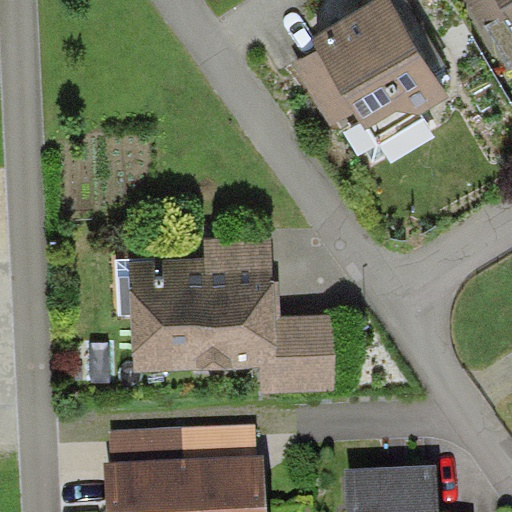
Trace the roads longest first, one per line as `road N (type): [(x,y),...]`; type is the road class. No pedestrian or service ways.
road 1 (residential): [(35,511),(14,0)]
road 2 (residential): [(394,302),(212,53)]
road 3 (residential): [(511,486),(394,302)]
road 4 (residential): [(511,228),(394,302)]
